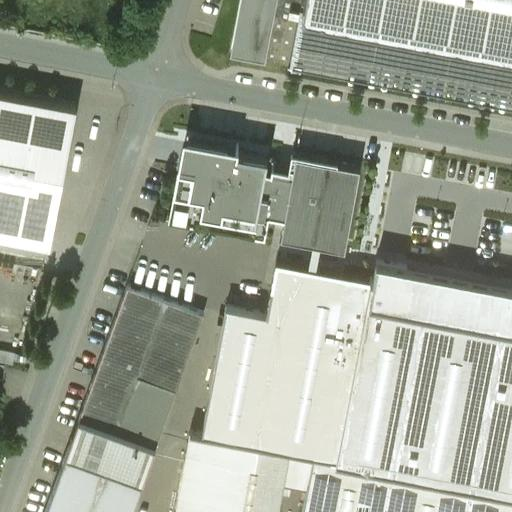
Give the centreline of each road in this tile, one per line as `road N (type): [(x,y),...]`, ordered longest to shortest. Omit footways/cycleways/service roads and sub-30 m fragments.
road 1 (unclassified): [(155,80),(0,510)]
road 2 (unclassified): [(511,146),(155,80)]
road 3 (unclassified): [(155,80),(0,48)]
